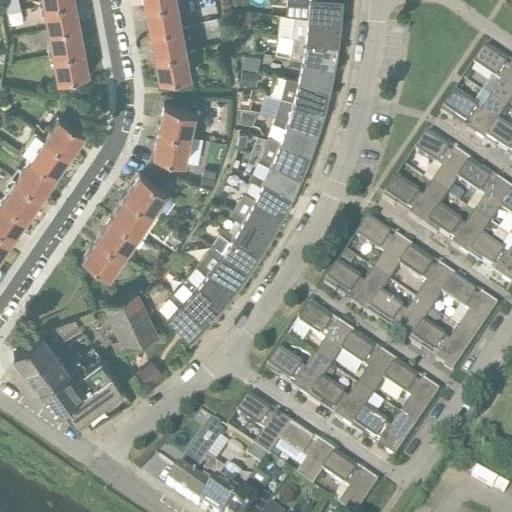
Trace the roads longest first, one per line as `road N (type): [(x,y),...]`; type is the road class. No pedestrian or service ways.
road 1 (residential): [(221,360),(384,472),(408,477),(511,327)]
road 2 (residential): [(221,360),(288,275),(333,191),(361,104),(377,0)]
road 3 (residential): [(0,313),(117,141),(125,80),(109,0)]
road 4 (residential): [(94,461),(221,360)]
